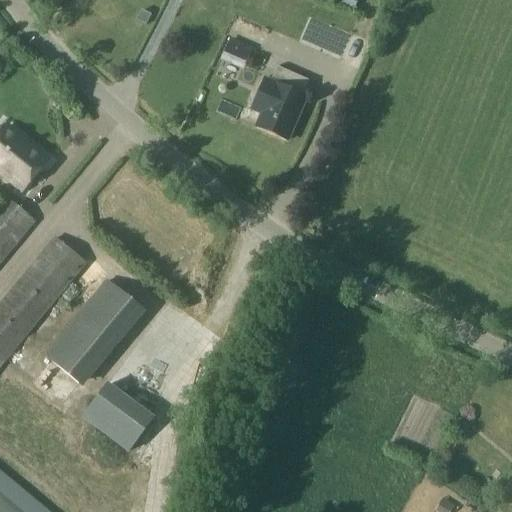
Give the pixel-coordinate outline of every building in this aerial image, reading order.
[(249,0),(244,16),(274,28),(285,0),(249,0)] [(356,0),(341,0),(340,4),(353,9),(357,0),(356,0)] [(142,10),(137,19),(146,24),(151,14),(142,10)] [(291,11),(287,22),(322,37),(326,24),(291,11)] [(302,95),(308,80),(277,67),(270,81),(265,79),(252,110),(262,114),(257,127),(286,140),(305,96),(302,95)] [(46,162),(5,128),(0,134),(0,172),(22,191),(46,162)] [(0,255),(29,221),(2,200),(0,201),(0,511),(15,511),(0,499),(0,255)] [(0,359),(81,262),(53,239),(0,303),(0,359)] [(79,386),(141,313),(106,283),(43,355),(79,386)] [(155,423),(110,389),(85,423),(130,456),(155,423)] [(442,499),(435,511),(436,511),(448,511),(452,506),(442,499)]
